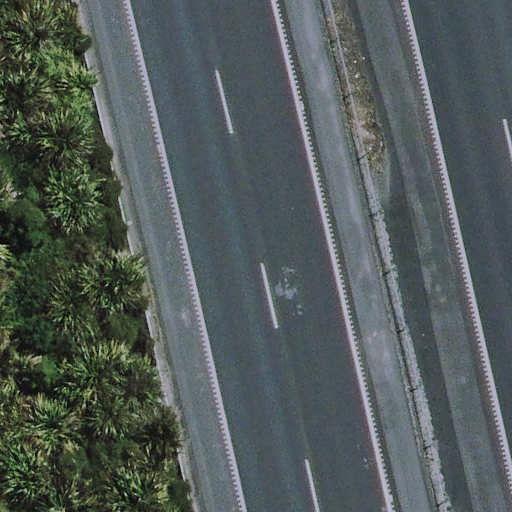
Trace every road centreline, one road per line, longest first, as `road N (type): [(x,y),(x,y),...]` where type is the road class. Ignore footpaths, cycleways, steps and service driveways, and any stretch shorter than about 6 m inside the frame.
road 1 (motorway): [(299,511),(187,0)]
road 2 (motorway): [(483,0),(511,125)]
